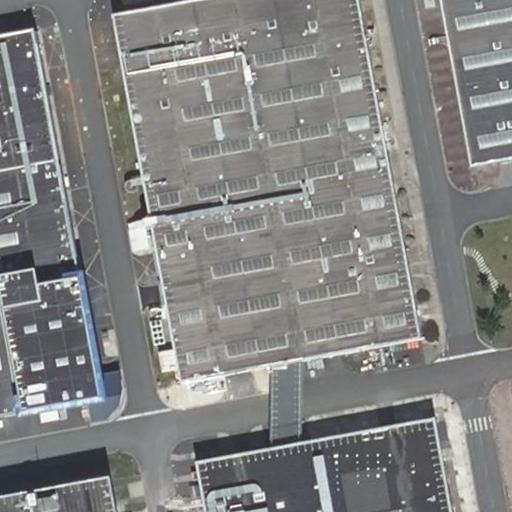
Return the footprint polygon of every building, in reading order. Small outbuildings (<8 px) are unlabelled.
[(360,0),(219,0),(115,19),(183,384),(425,341),(360,0)] [(511,0),(444,0),(474,170),(511,163),(511,0)] [(37,35),(34,35),(0,41),(0,417),(101,400),(105,399),(37,35)] [(453,511),(436,421),(200,466),(208,511),(453,511)] [(121,511),(116,481),(0,502),(0,511),(121,511)]
